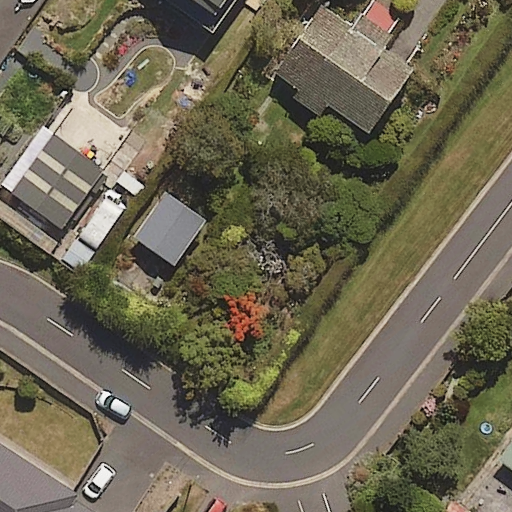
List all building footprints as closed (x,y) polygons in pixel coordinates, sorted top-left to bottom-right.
[(215,0),(176,0),(204,18),(215,0)] [(361,0),(350,16),(326,0),(315,0),(271,66),(365,130),(413,60),(384,40),(398,18),(371,0),(361,0)] [(104,166),(55,129),(11,189),(59,225),(104,166)] [(205,216),(166,188),(134,231),(173,260),(205,216)] [(511,435),(499,453),(511,462),(511,435)] [(110,511),(0,441),(0,511),(110,511)]
